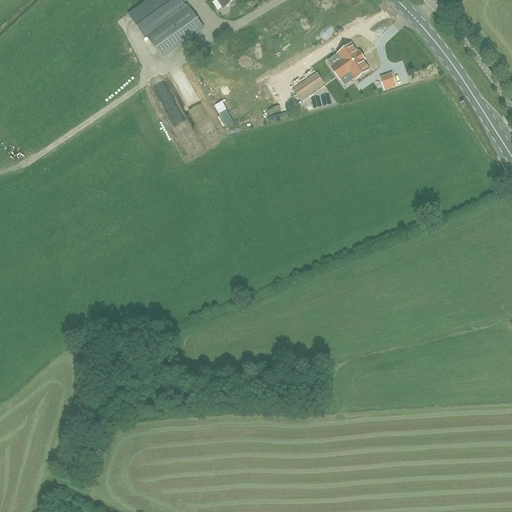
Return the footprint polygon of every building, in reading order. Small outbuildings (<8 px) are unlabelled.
[(203,30),(187,6),(185,8),(179,0),(149,0),(128,16),(144,38),(146,37),(162,60),(203,30)] [(217,0),(223,8),(234,0),(217,0)] [(342,60),(332,67),(331,68),(339,80),(340,79),(345,86),(355,79),(355,80),(360,76),(365,73),(369,70),(358,53),(351,44),(338,54),(342,60)] [(397,68),(407,59),(402,54),(392,63),(397,68)] [(324,85),(316,74),(293,90),(301,101),(324,85)] [(389,88),(396,86),(392,75),(385,78),(381,79),(384,90),(389,88)]
